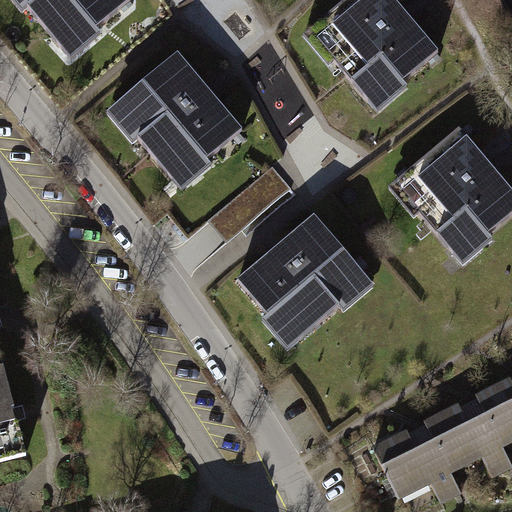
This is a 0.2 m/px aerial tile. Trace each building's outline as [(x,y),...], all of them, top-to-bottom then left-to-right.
[(9,0),(53,54),(121,0),(9,0)] [(392,0),(361,0),(332,26),(367,64),(350,79),(377,109),(440,52),(392,0)] [(175,52),(106,110),(171,187),(240,129),(175,52)] [(511,186),(462,130),(414,172),(455,218),(438,233),(462,261),(511,217),(511,186)] [(232,246),(287,192),(267,172),(212,225),(232,246)] [(367,281),(312,215),(228,284),(282,351),(367,281)] [(0,368),(0,470),(26,463),(0,368)] [(506,464),(511,461),(511,389),(477,407),(506,464)] [(455,490),(506,464),(477,407),(426,433),(455,490)] [(426,433),(372,460),(398,511),(411,511),(455,490),(426,433)]
